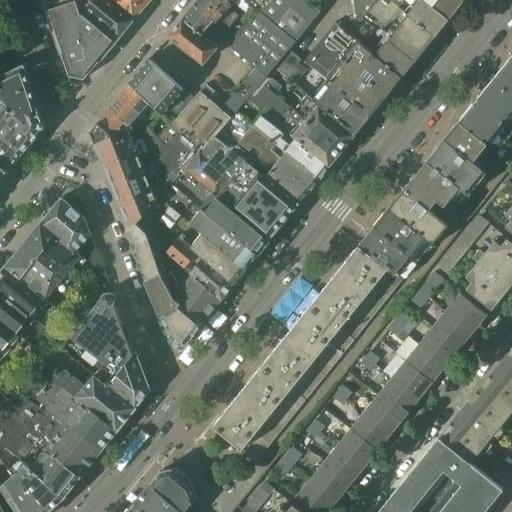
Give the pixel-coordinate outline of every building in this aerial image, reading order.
[(120,35),(89,9),(85,6),(82,0),(44,0),(69,75),(73,76),(73,75),(82,77),(82,78),(84,79),(120,35)] [(95,0),(89,9),(120,35),(135,18),(113,0),(95,0)] [(113,0),(135,18),(149,0),(113,0)] [(261,86),(291,49),(320,14),(321,15),(323,13),(307,0),(243,0),(250,5),(262,14),(235,48),(258,68),(250,77),(223,109),(211,99),(216,92),(207,84),(172,125),(203,152),(224,128),(231,121),(239,111),(261,86)] [(217,25),(237,0),(199,0),(183,19),(203,35),(209,28),(210,30),(216,24),(217,25)] [(374,51),(404,76),(410,68),(416,60),(437,35),(395,0),(356,0),(357,12),(386,35),(384,37),(380,44),(374,50),(374,51)] [(395,0),(437,35),(450,19),(427,0),(395,0)] [(427,0),(450,19),(464,0),(427,0)] [(218,48),(203,35),(183,19),(171,34),(206,62),(218,48)] [(337,22),(321,42),(387,95),(404,76),(374,51),(337,22)] [(372,115),(387,95),(321,42),(305,61),(372,115)] [(294,52),(280,69),(357,133),(372,115),(305,61),(294,52)] [(511,58),(478,101),(511,127),(511,58)] [(131,83),(159,112),(164,118),(186,92),(181,87),(151,59),(131,83)] [(24,66),(0,78),(0,96),(0,97),(0,101),(39,134),(42,130),(43,121),(24,66)] [(280,69),(266,85),(344,149),(357,133),(280,69)] [(156,115),(159,112),(131,83),(120,96),(150,123),(151,121),(143,113),(148,107),(156,115)] [(331,166),(344,149),(266,85),(252,101),(283,127),(297,138),(329,165),(331,166)] [(120,96),(109,109),(131,127),(139,118),(147,126),(150,123),(120,96)] [(0,101),(0,131),(24,151),(39,134),(0,101)] [(460,122),(500,153),(511,137),(511,127),(478,101),(460,122)] [(120,140),(126,133),(131,127),(109,109),(99,122),(120,140)] [(299,203),(266,177),(261,174),(253,184),(245,178),(248,175),(243,171),(249,164),(232,150),(219,166),(209,158),(226,138),(235,145),(254,123),(239,111),(231,121),(238,127),(233,134),(224,128),(203,152),(191,165),(186,170),(269,239),(299,203)] [(255,125),(279,144),(288,151),(319,178),(329,165),(297,138),(292,144),(284,138),(287,135),(263,115),(255,125)] [(138,221),(149,209),(155,203),(151,192),(159,189),(156,183),(148,186),(144,176),(153,173),(149,164),(140,167),(133,145),(126,133),(120,140),(99,122),(90,132),(126,221),(129,229),(138,221)] [(485,171),(500,153),(460,122),(446,139),(485,171)] [(274,150),(279,144),(255,125),(240,143),(251,152),(257,145),(265,151),(258,161),(270,172),(266,177),(299,203),(319,178),(288,151),(282,157),(274,150)] [(24,151),(0,131),(0,163),(8,171),(24,151)] [(489,175),(485,171),(446,139),(429,161),(472,196),(489,175)] [(409,185),(391,208),(435,243),(445,231),(443,219),(437,214),(440,211),(444,205),(450,210),(462,209),(472,196),(429,161),(409,185)] [(0,180),(8,171),(0,163),(0,180)] [(186,170),(172,185),(258,254),(269,239),(186,170)] [(502,189),(511,196),(511,206),(506,213),(511,217),(511,218),(506,226),(511,231),(511,182),(509,180),(502,189)] [(258,254),(172,185),(164,193),(161,197),(170,203),(178,211),(183,215),(247,267),(258,254)] [(63,198),(52,211),(83,244),(92,234),(86,218),(63,198)] [(171,228),(166,224),(172,218),(155,203),(149,209),(162,220),(150,233),(183,264),(192,272),(222,299),(234,284),(172,228),(171,228)] [(391,208),(376,226),(419,262),(435,243),(391,208)] [(75,251),(83,244),(52,211),(42,223),(75,251)] [(480,214),(440,264),(450,271),(490,221),(480,214)] [(234,284),(247,267),(183,215),(172,228),(234,284)] [(183,264),(150,233),(147,230),(138,221),(129,229),(138,256),(147,278),(151,288),(167,281),(171,277),(183,264)] [(42,223),(31,236),(76,274),(87,261),(75,251),(42,223)] [(116,229),(125,249),(133,245),(123,225),(116,229)] [(258,461),(419,262),(376,226),(214,425),(258,461)] [(62,290),(76,274),(31,236),(18,253),(62,290)] [(493,308),(506,292),(511,284),(511,240),(507,237),(502,243),(497,239),(468,275),(473,279),(467,287),(493,308)] [(18,253),(6,266),(51,304),(62,290),(18,253)] [(56,308),(51,304),(6,266),(0,273),(0,289),(35,319),(45,308),(52,312),(56,308)] [(435,270),(421,288),(430,296),(445,278),(435,270)] [(222,299),(192,272),(172,296),(193,315),(203,323),(222,299)] [(203,323),(193,315),(172,296),(167,281),(151,288),(162,315),(167,327),(175,343),(185,344),(203,323)] [(92,318),(104,329),(121,308),(112,285),(85,318),(89,321),(92,318)] [(421,307),(430,296),(421,288),(411,300),(421,307)] [(0,289),(0,318),(22,336),(33,323),(41,330),(44,326),(38,321),(35,319),(0,289)] [(461,292),(445,311),(473,333),(488,314),(461,292)] [(86,295),(79,303),(86,309),(93,301),(86,295)] [(104,329),(97,338),(81,359),(96,371),(129,328),(121,308),(104,329)] [(402,310),(395,319),(405,327),(412,318),(402,310)] [(445,311),(432,327),(460,349),(473,333),(445,311)] [(0,346),(8,353),(10,355),(12,352),(10,350),(22,336),(0,318),(0,346)] [(398,336),(405,327),(395,319),(388,328),(398,336)] [(74,331),(66,324),(57,336),(64,342),(74,331)] [(432,327),(419,343),(447,365),(460,349),(432,327)] [(129,328),(96,371),(111,384),(138,352),(129,328)] [(61,346),(58,343),(47,356),(51,359),(61,346)] [(419,343),(406,360),(433,382),(447,365),(419,343)] [(511,348),(456,417),(439,437),(471,462),(511,411),(511,348)] [(371,350),(366,356),(375,363),(380,357),(371,350)] [(151,386),(138,352),(111,384),(137,405),(151,386)] [(40,358),(40,363),(44,366),(50,359),(43,354),(40,358)] [(375,363),(366,356),(361,363),(371,370),(375,363)] [(406,360),(392,377),(420,399),(433,382),(406,360)] [(137,405),(111,384),(96,371),(86,383),(64,365),(55,376),(66,385),(118,428),(137,405)] [(24,390),(25,389),(36,376),(30,371),(18,385),(24,390)] [(392,377),(378,395),(405,417),(420,399),(392,377)] [(343,384),(338,390),(348,398),(352,392),(343,384)] [(66,385),(48,407),(66,422),(69,419),(103,447),(118,428),(66,385)] [(348,398),(338,390),(334,396),(343,403),(348,398)] [(378,395),(364,412),(392,434),(405,417),(378,395)] [(20,396),(8,412),(49,444),(47,446),(81,474),(103,447),(69,419),(66,422),(48,407),(35,397),(29,404),(20,396)] [(0,422),(3,425),(0,429),(0,441),(25,462),(64,494),(65,492),(68,490),(69,488),(81,474),(47,446),(49,444),(8,412),(5,415),(0,421),(0,422)] [(364,412),(350,429),(377,452),(392,434),(364,412)] [(316,418),(311,424),(320,432),(325,426),(316,418)] [(320,432),(311,424),(306,430),(315,438),(320,432)] [(350,429),(337,446),(364,468),(377,452),(350,429)] [(383,506),(378,511),(377,511),(484,511),(504,489),(486,474),(471,462),(439,437),(383,506)] [(293,446),(284,458),(293,465),(302,453),(293,446)] [(337,446),(323,463),(350,485),(364,468),(337,446)] [(293,465),(284,458),(274,470),(283,477),(293,465)] [(0,459),(0,484),(18,509),(20,511),(45,511),(48,509),(8,470),(0,459)] [(9,468),(8,470),(48,509),(64,494),(25,462),(20,467),(15,462),(9,468)] [(323,463),(310,479),(338,501),(350,485),(323,463)] [(161,470),(150,484),(184,511),(201,511),(196,498),(188,478),(183,472),(172,468),(161,470)] [(296,496),(315,511),(328,511),(338,501),(310,479),(296,496)] [(265,481),(242,510),(244,511),(256,511),(275,488),(265,481)] [(0,484),(0,501),(5,511),(10,511),(18,509),(0,484)] [(136,501),(135,503),(145,511),(184,511),(150,484),(136,501)] [(145,511),(135,503),(127,511),(145,511)] [(304,511),(293,503),(286,511),(285,511),(280,507),(276,511),(304,511)]
